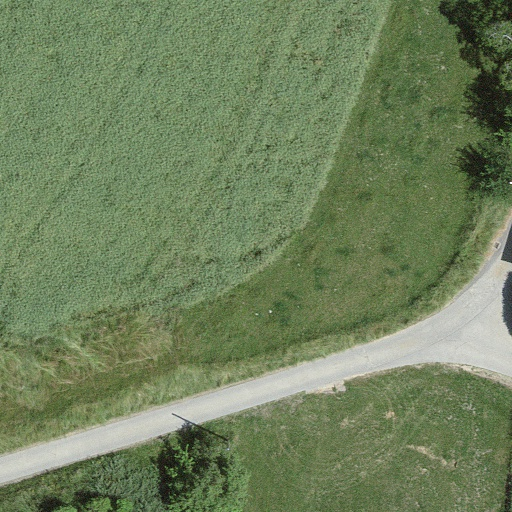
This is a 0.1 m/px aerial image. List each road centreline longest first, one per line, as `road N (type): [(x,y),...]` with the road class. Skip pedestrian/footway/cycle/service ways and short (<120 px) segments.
road 1 (unclassified): [(459,337),(262,382),(0,462)]
road 2 (unclassified): [(511,207),(459,337)]
